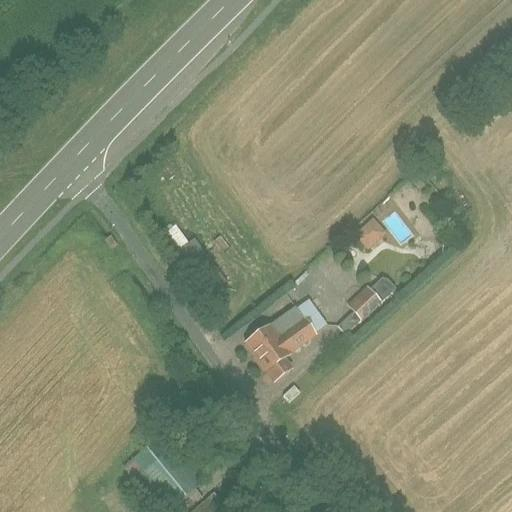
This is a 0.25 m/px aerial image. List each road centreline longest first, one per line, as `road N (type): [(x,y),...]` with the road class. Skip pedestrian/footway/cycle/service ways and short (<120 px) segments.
road 1 (residential): [(320,511),(71,162)]
road 2 (tertiary): [(232,0),(71,162)]
